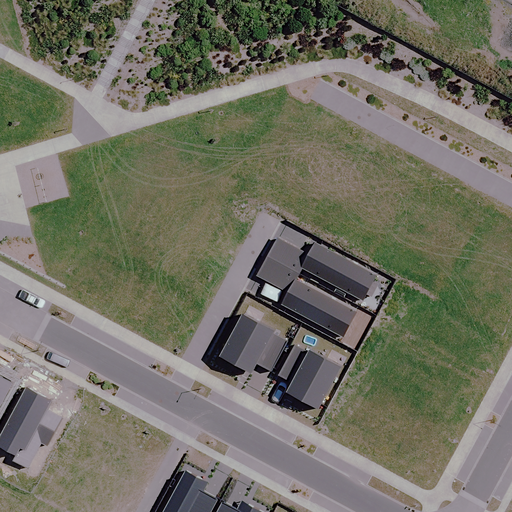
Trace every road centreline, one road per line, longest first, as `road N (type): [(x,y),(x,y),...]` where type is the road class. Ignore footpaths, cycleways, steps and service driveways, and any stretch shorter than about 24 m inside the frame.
road 1 (residential): [(0,307),(386,511)]
road 2 (unknown): [(511,181),(319,86)]
